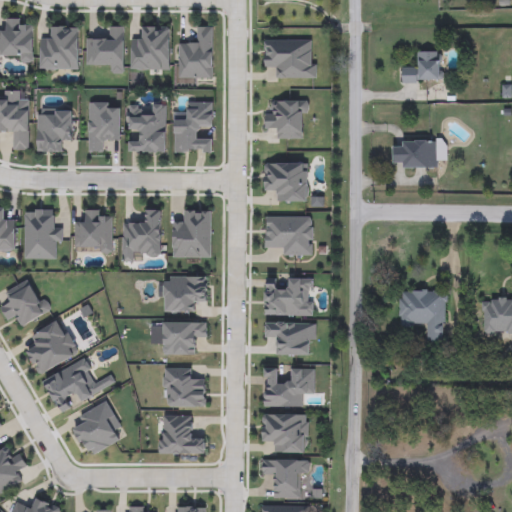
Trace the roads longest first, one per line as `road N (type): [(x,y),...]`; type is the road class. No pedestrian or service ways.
road 1 (residential): [(235,0),(231,511)]
road 2 (residential): [(351,511),(354,0)]
road 3 (residential): [(231,477),(67,475),(0,364)]
road 4 (residential): [(0,176),(235,183)]
road 5 (residential): [(356,214),(511,215)]
